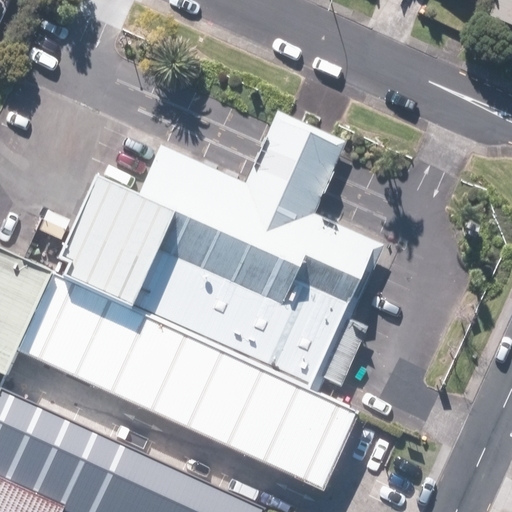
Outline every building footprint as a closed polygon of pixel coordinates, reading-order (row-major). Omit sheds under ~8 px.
[(511,0),(489,0),(481,19),(511,33),(511,0)] [(78,167),(32,272),(321,401),(387,255),(303,217),(335,145),(257,110),(225,182),(141,145),(122,187),(78,167)] [(0,341),(32,272),(0,257),(0,341)] [(343,411),(32,272),(0,341),(0,348),(309,486),(343,411)] [(219,511),(228,494),(0,391),(0,511),(38,511),(41,506),(54,511),(219,511)]
